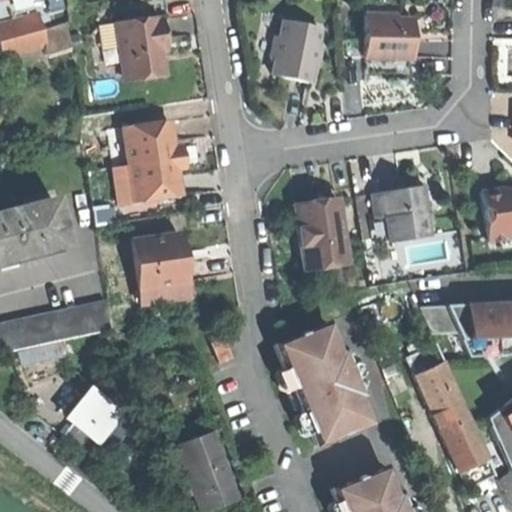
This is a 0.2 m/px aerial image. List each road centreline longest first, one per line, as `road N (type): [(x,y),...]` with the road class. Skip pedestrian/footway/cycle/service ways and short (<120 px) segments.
road 1 (residential): [(211,0),(234,154),(432,128),(460,113),(472,83),(473,0)]
road 2 (residential): [(102,511),(0,428)]
